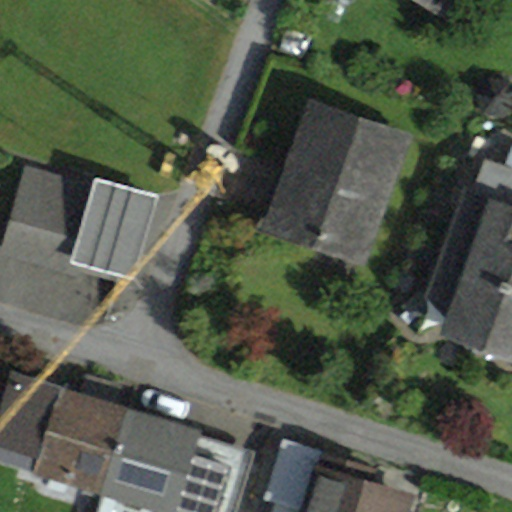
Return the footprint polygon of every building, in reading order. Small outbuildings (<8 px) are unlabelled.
[(422,0),(438,10),(444,0),(422,0)] [(289,186),(275,224),(328,244),(360,255),(402,140),(312,107),(290,168),(301,172),(295,189),(289,186)] [(470,197),(480,200),(492,167),(483,163),(470,197)] [(328,244),(275,224),(289,186),(295,189),(301,172),(290,168),(279,165),(256,230),(324,255),(328,244)] [(485,326),(511,335),(511,171),(493,165),(492,167),(480,200),(470,197),(436,291),(461,300),(451,327),(481,338),(485,326)] [(28,172),(6,249),(40,259),(62,182),(28,172)] [(78,259),(127,273),(150,196),(99,181),(96,192),(62,182),(40,259),(75,269),(78,259)] [(479,343),(511,355),(511,335),(485,326),(481,338),(479,343)] [(51,437),(41,466),(105,486),(128,413),(112,408),(118,388),(87,378),(81,398),(65,393),(67,389),(34,378),(19,426),(51,437)] [(192,428),(191,432),(128,413),(105,486),(169,506),(179,476),(210,485),(225,438),(192,428)] [(278,503),(303,511),(307,511),(324,459),(326,453),(282,438),(263,498),(278,503)] [(399,511),(404,499),(360,485),(364,471),(324,459),(307,511),(303,511),(278,503),(275,511),(399,511)]
